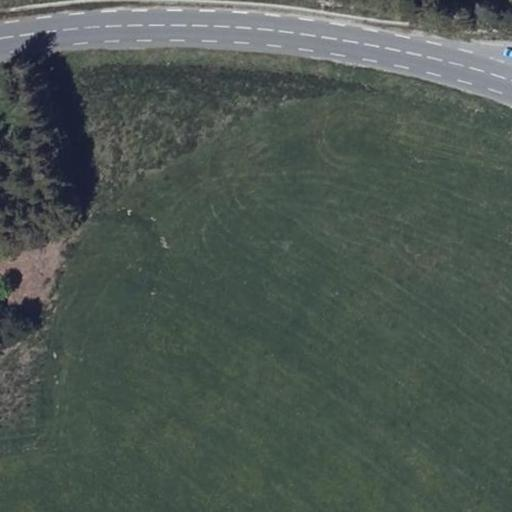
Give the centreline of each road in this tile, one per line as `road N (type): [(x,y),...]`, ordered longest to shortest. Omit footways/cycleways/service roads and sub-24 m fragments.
road 1 (secondary): [(0,49),(159,23),(308,26),(457,59),(511,80)]
road 2 (track): [(232,22),(138,109),(24,341),(0,359)]
